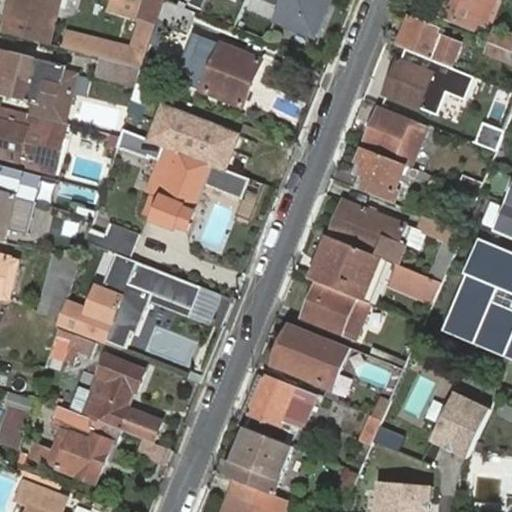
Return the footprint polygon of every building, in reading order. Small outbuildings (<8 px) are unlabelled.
[(10,0),(6,16),(54,29),(62,0),(10,0)] [(160,21),(167,1),(167,0),(151,0),(144,22),(159,27),(160,21)] [(317,38),(332,0),(285,0),(282,7),(276,22),(317,38)] [(498,0),(499,0),(498,0),(443,0),(438,15),(476,30),(479,23),(488,0),(498,0)] [(488,26),(499,0),(498,0),(488,0),(479,23),(488,26)] [(189,32),(196,12),(167,1),(160,21),(170,25),(189,32)] [(6,16),(1,32),(50,45),(54,29),(6,16)] [(401,46),(453,68),(463,45),(439,36),(443,29),(413,16),(401,46)] [(163,45),(170,25),(160,21),(159,27),(153,43),(163,45)] [(159,27),(144,22),(134,50),(129,64),(143,68),(145,68),(153,43),(159,27)] [(511,34),(496,28),(490,43),(491,44),(506,50),(511,52),(511,34)] [(68,33),(64,48),(94,56),(102,58),(114,61),(118,46),(68,33)] [(245,107),(263,62),(212,41),(206,56),(204,56),(195,77),(197,78),(194,86),(245,107)] [(506,50),(491,44),(487,54),(502,60),(506,50)] [(134,50),(118,46),(114,61),(129,64),(134,50)] [(0,48),(0,95),(33,104),(41,106),(47,81),(63,85),(66,71),(67,67),(0,48)] [(511,63),(511,52),(506,50),(502,60),(511,63)] [(138,86),(143,68),(129,64),(114,61),(102,58),(98,75),(138,86)] [(439,90),(452,94),(456,83),(400,60),(386,95),(429,112),(431,106),(433,107),(439,90)] [(63,85),(47,81),(41,106),(33,104),(31,115),(35,116),(67,123),(78,74),(66,71),(63,85)] [(147,104),(153,87),(140,82),(134,100),(147,104)] [(445,111),(452,94),(439,90),(433,107),(445,111)] [(0,106),(0,156),(41,167),(56,171),(68,123),(35,116),(31,115),(0,106)] [(167,146),(228,170),(241,137),(168,108),(163,110),(151,140),(167,146)] [(381,109),(366,147),(397,159),(414,166),(429,128),(422,125),(381,109)] [(490,150),(498,153),(504,137),(482,129),(476,144),(490,150)] [(119,147),(122,137),(113,135),(111,145),(119,147)] [(214,164),(228,170),(167,146),(149,193),(154,195),(147,215),(155,218),(155,220),(177,228),(178,227),(188,232),(196,211),(214,164)] [(369,180),(364,192),(397,205),(401,192),(398,191),(401,183),(405,175),(413,177),(432,186),(435,177),(408,166),(365,149),(358,165),(365,167),(361,177),(369,180)] [(0,184),(7,186),(7,185),(10,170),(11,168),(0,165),(0,184)] [(355,175),(361,177),(365,167),(358,165),(355,175)] [(10,170),(7,185),(21,188),(25,174),(10,170)] [(405,175),(401,183),(409,187),(413,177),(405,175)] [(461,187),(480,195),(485,184),(465,176),(464,179),(461,187)] [(361,177),(356,189),(364,192),(369,180),(361,177)] [(455,185),(461,187),(464,179),(458,177),(455,185)] [(92,189),(73,184),(71,195),(89,200),(90,195),(92,189)] [(456,198),(476,206),(480,195),(461,187),(456,198)] [(0,241),(23,246),(26,237),(19,235),(23,217),(14,214),(18,197),(19,194),(0,189),(0,241)] [(92,189),(90,195),(97,197),(99,191),(92,189)] [(90,195),(89,200),(85,215),(95,218),(98,212),(104,192),(99,191),(97,197),(90,195)] [(511,198),(498,232),(511,237),(511,198)] [(408,247),(416,229),(347,201),(333,236),(379,254),(401,264),(408,247)] [(200,242),(217,249),(233,211),(215,204),(200,242)] [(95,218),(88,242),(94,245),(102,248),(111,224),(107,216),(98,212),(95,218)] [(431,279),(443,284),(466,233),(447,225),(426,216),(421,228),(442,236),(448,239),(431,279)] [(111,224),(102,248),(131,259),(140,235),(111,224)] [(424,232),(416,229),(408,247),(417,250),(424,232)] [(330,236),(312,280),(319,283),(366,302),(384,259),(330,236)] [(511,252),(484,240),(470,274),(473,275),(449,331),(511,357),(511,252)] [(73,252),(83,255),(86,246),(75,244),(73,252)] [(454,265),(461,268),(467,255),(460,251),(454,265)] [(70,260),(81,262),(83,255),(73,252),(70,260)] [(0,298),(11,301),(14,291),(18,275),(21,262),(0,256),(0,298)] [(55,295),(68,298),(80,264),(81,262),(70,260),(55,256),(46,292),(55,295)] [(177,302),(186,280),(140,262),(131,283),(125,298),(106,291),(99,288),(90,311),(70,304),(62,324),(105,340),(124,347),(126,341),(131,329),(135,331),(145,305),(140,303),(147,290),(177,302)] [(394,286),(435,302),(443,284),(431,279),(402,266),(394,286)] [(202,287),(186,280),(177,302),(193,308),(202,287)] [(369,303),(366,302),(319,283),(304,318),(355,338),(369,303)] [(223,295),(202,287),(193,308),(177,302),(147,290),(140,303),(145,305),(147,301),(211,326),(223,295)] [(61,319),(68,298),(55,295),(46,292),(40,313),(61,319)] [(93,357),(99,344),(60,328),(56,342),(51,354),(65,358),(66,358),(76,362),(80,352),(93,357)] [(293,328),(278,366),(323,385),(338,346),(293,328)] [(338,346),(323,385),(334,389),(350,351),(338,346)] [(371,355),(406,370),(409,363),(373,348),(371,355)] [(92,420),(124,432),(132,410),(127,408),(134,390),(139,392),(148,373),(109,357),(101,377),(85,416),(92,420)] [(189,380),(202,385),(204,377),(191,372),(189,380)] [(253,416),(248,429),(288,445),(289,444),(296,426),(304,429),(317,397),(264,376),(249,415),(253,416)] [(458,444),(454,451),(469,459),(493,410),(458,392),(433,441),(448,448),(451,441),(458,444)] [(8,406),(32,414),(35,401),(12,394),(8,406)] [(364,442),(374,446),(392,401),(382,397),(364,442)] [(165,423),(132,410),(124,432),(125,432),(145,440),(146,440),(156,444),(165,423)] [(32,417),(11,411),(2,442),(22,448),(32,417)] [(78,422),(89,427),(92,420),(85,416),(81,415),(78,422)] [(118,446),(125,432),(124,432),(92,420),(89,427),(87,433),(66,424),(55,451),(38,444),(33,459),(61,470),(97,484),(114,445),(118,446)] [(289,444),(297,447),(304,429),(296,426),(289,444)] [(261,489),(275,495),(281,481),(282,481),(295,448),(288,445),(248,429),(239,450),(237,456),(229,476),(238,480),(261,489)] [(139,455),(169,466),(174,451),(156,444),(146,440),(145,440),(139,455)] [(448,448),(454,451),(458,444),(451,441),(448,448)] [(339,487),(353,493),(361,474),(347,468),(339,487)] [(261,489),(238,480),(225,511),(278,511),(255,503),(261,489)] [(426,503),(433,504),(435,487),(381,482),(378,511),(432,511),(433,510),(425,509),(426,503)] [(63,511),(68,501),(27,484),(20,502),(33,507),(31,511),(63,511)]
